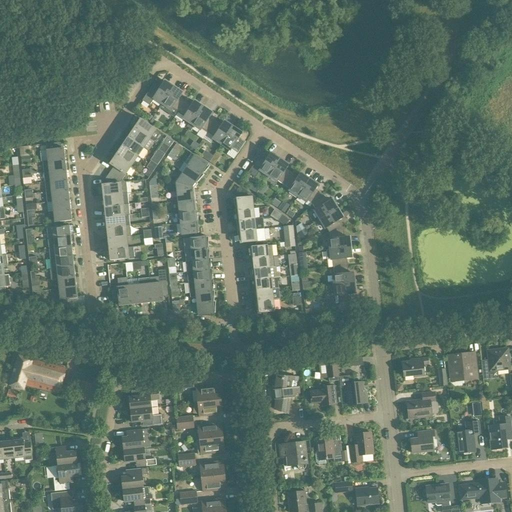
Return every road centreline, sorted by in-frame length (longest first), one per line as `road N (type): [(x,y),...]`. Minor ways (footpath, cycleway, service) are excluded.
road 1 (residential): [(81,174),(92,307),(235,323),(219,198),(261,129)]
road 2 (residential): [(107,511),(105,444),(118,385),(237,374),(242,511)]
road 3 (residential): [(261,129),(159,59),(110,138)]
road 4 (residential): [(272,511),(267,431),(387,414)]
road 5 (residential): [(380,347),(363,200),(348,188)]
road 6 (residential): [(511,332),(380,347)]
